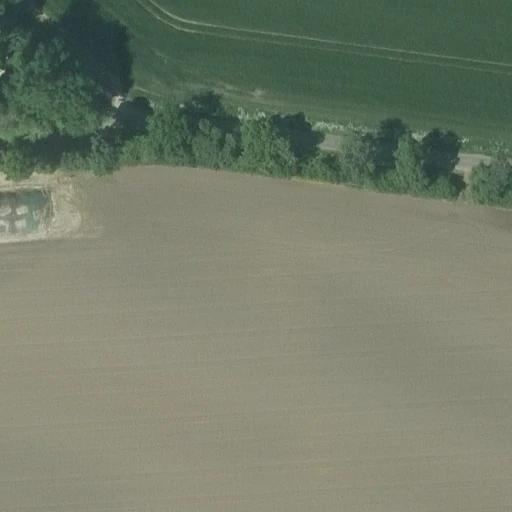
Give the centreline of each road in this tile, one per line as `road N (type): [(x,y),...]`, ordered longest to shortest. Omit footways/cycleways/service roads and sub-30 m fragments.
road 1 (unclassified): [(0,125),(115,118),(222,125),(511,163)]
road 2 (track): [(115,118),(100,72),(23,0)]
